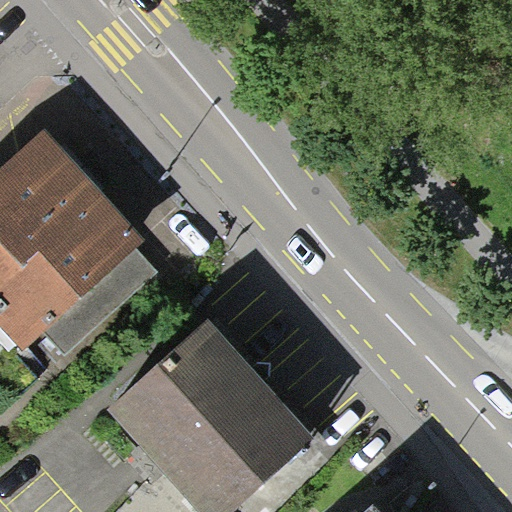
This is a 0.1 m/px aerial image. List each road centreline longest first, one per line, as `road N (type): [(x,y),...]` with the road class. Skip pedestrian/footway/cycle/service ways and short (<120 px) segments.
road 1 (primary): [(511,445),(104,0)]
road 2 (residential): [(0,88),(97,0)]
